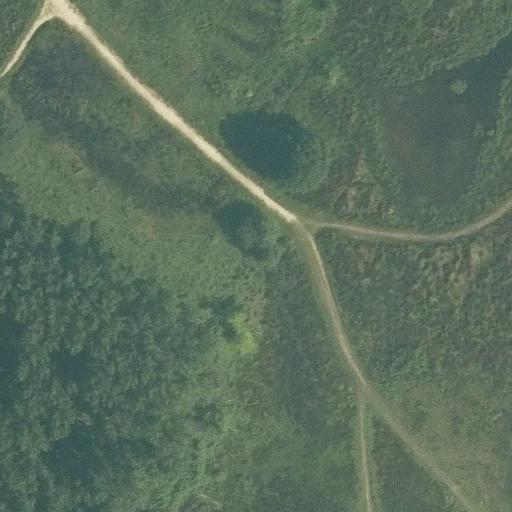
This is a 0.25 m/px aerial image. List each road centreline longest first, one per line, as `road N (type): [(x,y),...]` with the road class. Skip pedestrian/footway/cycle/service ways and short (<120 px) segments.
road 1 (track): [(474,511),(359,394),(295,219)]
road 2 (track): [(266,206),(105,69),(53,0)]
